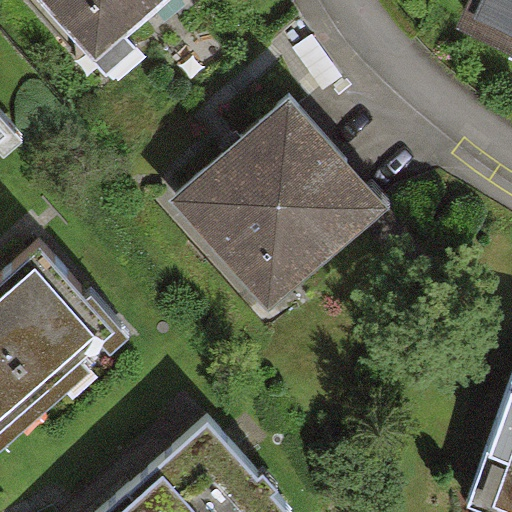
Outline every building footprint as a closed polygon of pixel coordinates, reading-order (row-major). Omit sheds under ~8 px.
[(41,0),(95,55),(152,0),(41,0)] [(511,37),(511,0),(476,0),(469,18),(511,37)] [(260,313),(386,190),(283,84),(157,207),(260,313)] [(0,443),(124,324),(31,228),(0,257),(0,443)] [(479,511),(511,511),(511,376),(469,509),(479,511)] [(280,511),(289,504),(202,413),(97,511),(280,511)]
